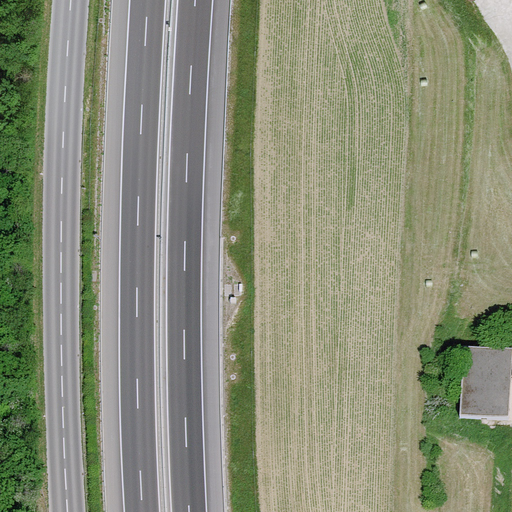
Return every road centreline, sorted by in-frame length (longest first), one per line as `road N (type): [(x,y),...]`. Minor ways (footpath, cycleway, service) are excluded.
road 1 (tertiary): [(70,0),(60,233),(67,511)]
road 2 (motorway): [(147,0),(136,316),(142,511)]
road 3 (motorway): [(189,511),(183,319),(194,0)]
